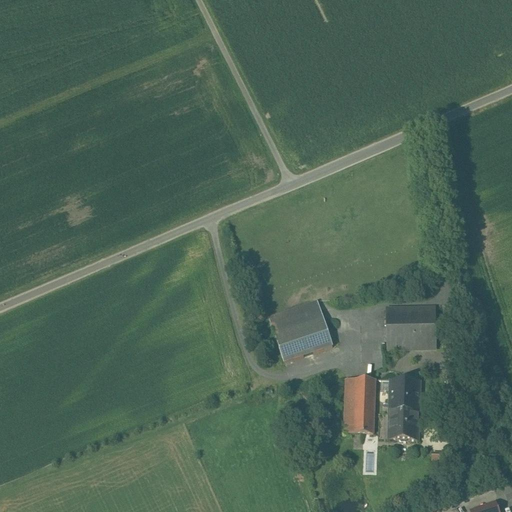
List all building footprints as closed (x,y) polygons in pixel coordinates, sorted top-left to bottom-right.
[(314,303),(267,319),(283,364),(330,347),(325,332),(321,323),(314,303)] [(432,308),(383,310),(385,353),(434,351),(432,308)] [(477,336),(456,335),(453,372),(473,374),(477,336)] [(387,382),(341,381),(340,442),(371,443),(372,416),(386,416),(387,382)] [(418,382),(387,382),(386,416),(386,419),(376,419),(376,439),(417,440),(418,382)] [(436,462),(444,463),(445,456),(437,455),(436,462)]
